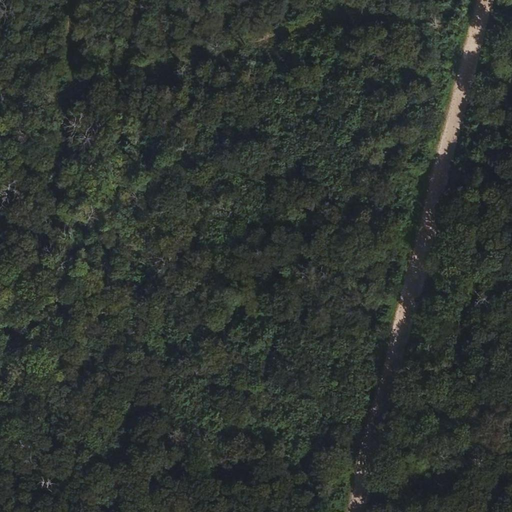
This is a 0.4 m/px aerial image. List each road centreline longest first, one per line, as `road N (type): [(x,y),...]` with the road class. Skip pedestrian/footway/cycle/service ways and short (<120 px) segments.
road 1 (unknown): [(486,0),(362,511)]
road 2 (track): [(69,0),(74,86),(0,463)]
road 3 (track): [(0,107),(375,0)]
